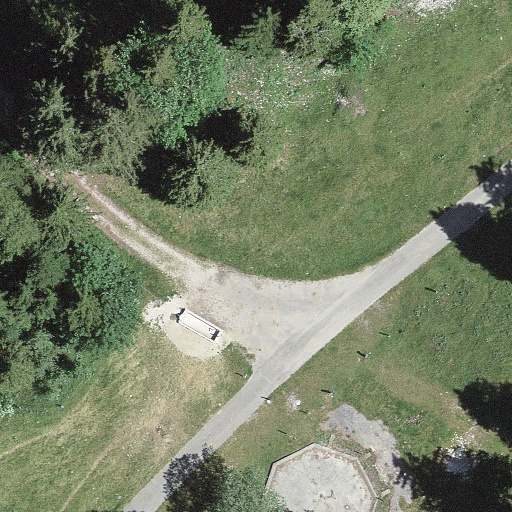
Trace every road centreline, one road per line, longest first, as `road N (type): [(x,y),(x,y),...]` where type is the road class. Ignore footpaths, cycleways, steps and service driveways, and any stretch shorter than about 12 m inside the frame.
road 1 (track): [(511,178),(303,352),(145,511)]
road 2 (track): [(0,89),(73,177),(303,352)]
